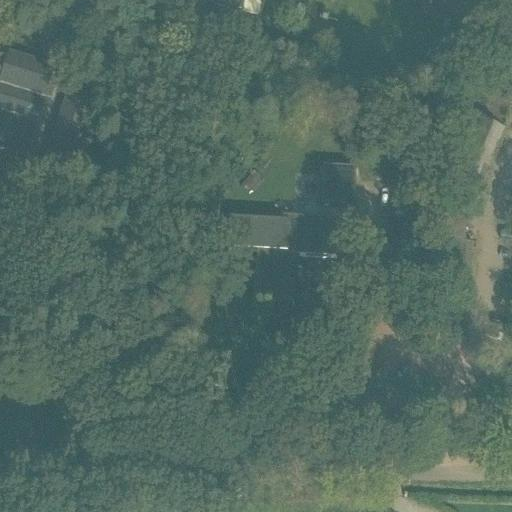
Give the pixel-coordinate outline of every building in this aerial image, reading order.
[(212,0),(211,6),(240,13),(243,0),(212,0)] [(47,100),(57,70),(9,54),(7,60),(0,57),(0,148),(29,158),(39,127),(35,126),(44,99),(47,100)] [(472,97),(441,175),(428,208),(424,314),(463,315),(470,305),(472,244),(464,244),(467,201),(474,203),(479,190),(510,112),(472,97)] [(65,103),(40,181),(65,189),(78,148),(89,151),(94,133),(84,130),(93,103),(76,98),(74,106),(65,103)] [(355,169),(323,166),(320,206),(353,209),(355,169)] [(281,225),(260,223),(229,221),(227,250),(265,252),(265,260),(263,304),(291,306),(293,256),(335,258),(337,221),(281,219),(281,225)]
